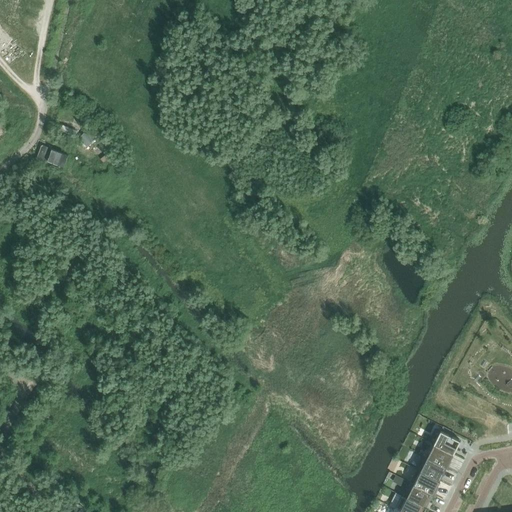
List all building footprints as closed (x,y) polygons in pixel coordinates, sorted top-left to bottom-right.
[(441,431),(434,444),(454,454),(460,441),(448,435),(450,431),(443,427),(441,431)] [(434,444),(427,458),(447,468),(454,454),(434,444)] [(423,456),(416,469),(440,481),(447,468),(427,458),(423,456)] [(415,468),(408,482),(414,485),(433,494),(433,495),(440,481),(416,469),(415,468)] [(414,485),(407,498),(427,508),(433,494),(414,485)] [(402,495),(395,509),(400,511),(401,511),(424,511),(427,508),(407,498),(402,495)] [(83,511),(83,508),(81,505),(75,503),(72,504),(67,507),(66,511),(83,511)]
